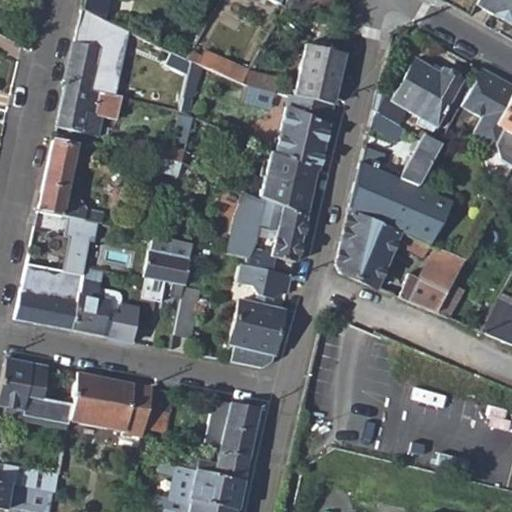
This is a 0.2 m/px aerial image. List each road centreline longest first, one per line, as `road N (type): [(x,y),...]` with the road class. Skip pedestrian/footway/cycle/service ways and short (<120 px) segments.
road 1 (residential): [(375,0),(311,283)]
road 2 (residential): [(283,393),(0,339)]
road 3 (residential): [(59,0),(0,277)]
road 4 (residential): [(311,283),(511,365)]
road 5 (residential): [(511,66),(389,0)]
road 6 (residential): [(283,393),(254,511)]
